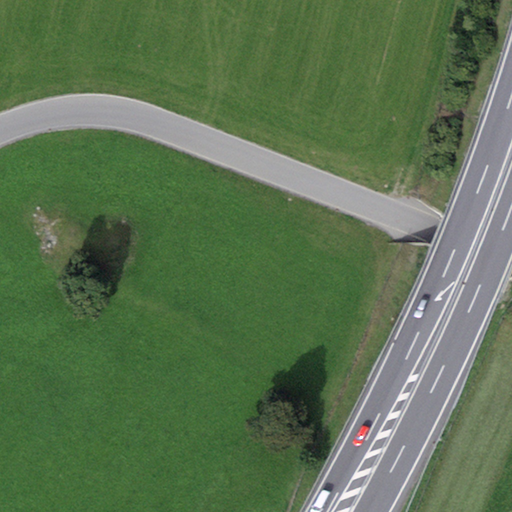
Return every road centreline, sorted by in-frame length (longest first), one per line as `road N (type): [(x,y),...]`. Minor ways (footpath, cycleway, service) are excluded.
road 1 (tertiary): [(511,263),(150,120),(88,110),(0,126)]
road 2 (trunk): [(511,88),(431,297),(322,511)]
road 3 (trunk): [(369,511),(432,392),(511,205)]
